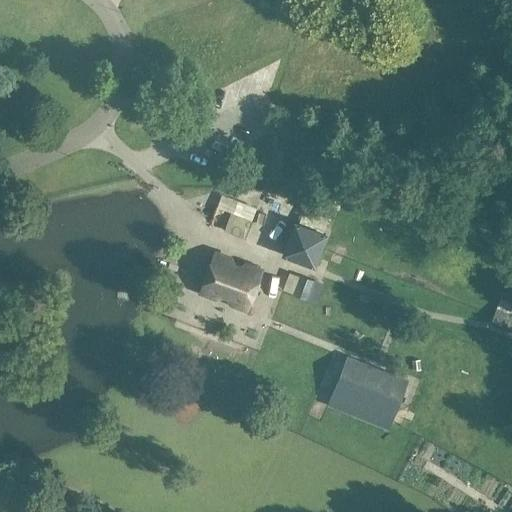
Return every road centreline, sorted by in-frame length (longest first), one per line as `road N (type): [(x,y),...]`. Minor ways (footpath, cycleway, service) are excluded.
road 1 (residential): [(489,137),(458,121),(419,144),(383,152),(235,117),(135,163),(95,128)]
road 2 (residential): [(95,128),(114,99),(122,54),(114,19),(98,0)]
